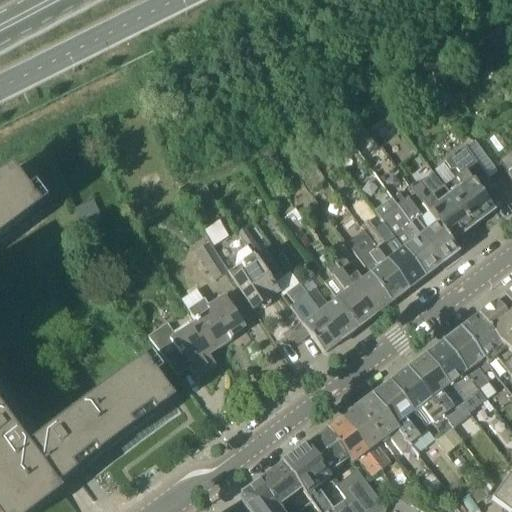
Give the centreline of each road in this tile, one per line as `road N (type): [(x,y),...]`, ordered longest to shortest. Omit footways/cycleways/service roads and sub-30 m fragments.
road 1 (tertiary): [(206,482),(511,257)]
road 2 (secondary): [(0,89),(176,0)]
